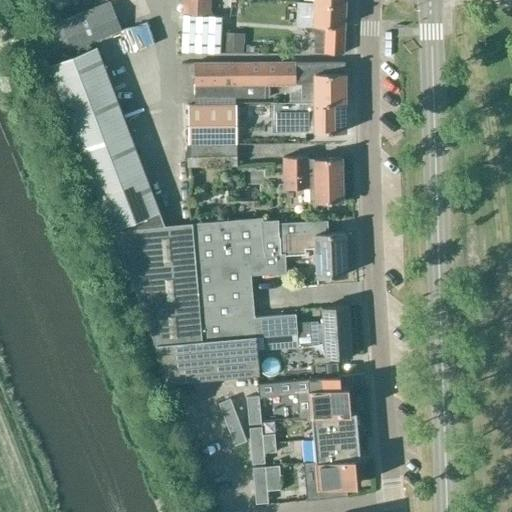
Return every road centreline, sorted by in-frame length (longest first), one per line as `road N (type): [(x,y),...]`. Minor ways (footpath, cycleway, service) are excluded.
road 1 (residential): [(368,0),(369,224),(394,511)]
road 2 (tertiary): [(447,511),(431,0)]
road 3 (unknown): [(392,490),(274,511),(256,507),(212,423)]
